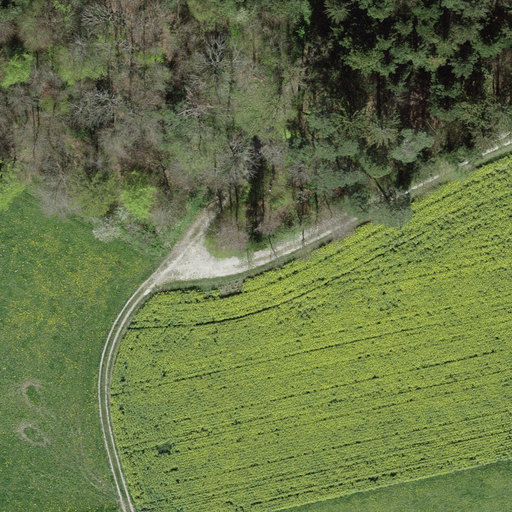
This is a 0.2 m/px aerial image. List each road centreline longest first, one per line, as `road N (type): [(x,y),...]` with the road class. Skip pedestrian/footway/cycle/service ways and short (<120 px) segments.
road 1 (track): [(141,511),(117,436),(119,358),(339,0)]
road 2 (track): [(176,261),(266,244),(511,122)]
